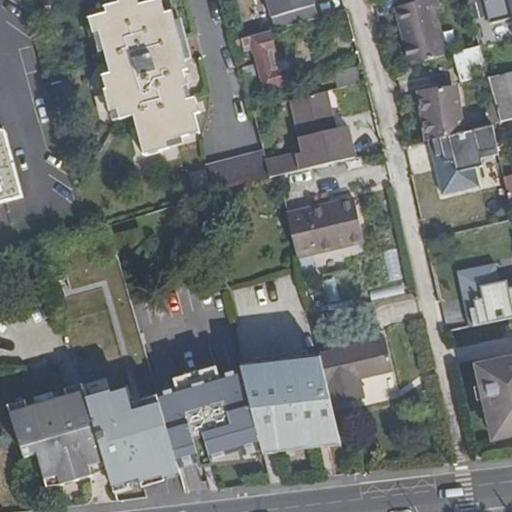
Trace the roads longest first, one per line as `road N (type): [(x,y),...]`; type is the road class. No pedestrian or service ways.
road 1 (residential): [(440,359),(354,0)]
road 2 (primary): [(511,483),(285,511)]
